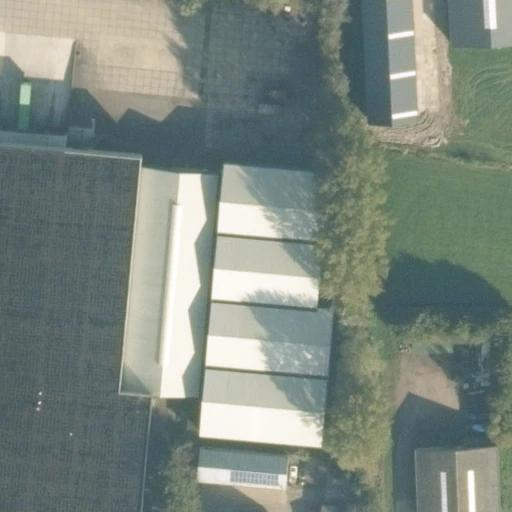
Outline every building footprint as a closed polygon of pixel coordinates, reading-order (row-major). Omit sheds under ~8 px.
[(411,0),(362,0),(370,120),(418,117),(411,0)] [(511,0),(449,0),(452,44),(511,40),(511,0)] [(1,135),(55,137),(56,127),(1,126),(1,135)] [(141,150),(0,138),(0,511),(141,511),(152,388),(188,391),(185,425),(199,426),(198,429),(322,439),(334,301),(318,300),(329,165),(223,156),(222,169),(140,162),(141,150)] [(458,349),(457,333),(417,335),(418,351),(458,349)] [(502,511),(498,444),(419,448),(422,511),(502,511)] [(288,453),(200,446),(197,478),(285,486),(288,453)]
